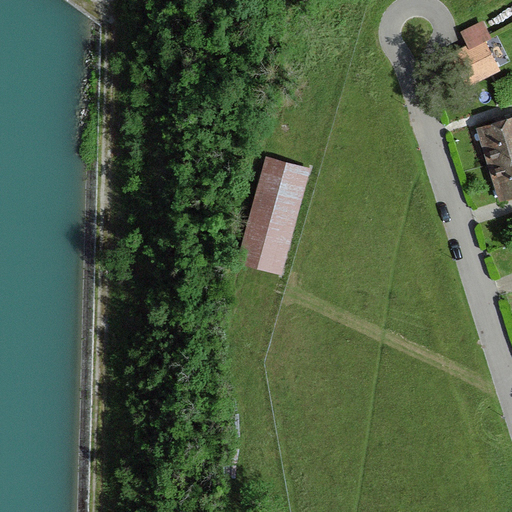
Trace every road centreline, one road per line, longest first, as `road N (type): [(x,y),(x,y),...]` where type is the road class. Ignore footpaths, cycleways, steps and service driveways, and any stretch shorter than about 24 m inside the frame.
road 1 (unclassified): [(511,387),(417,89)]
road 2 (unclassified): [(417,89),(392,41),(392,22),(421,4),(437,11),(444,34)]
